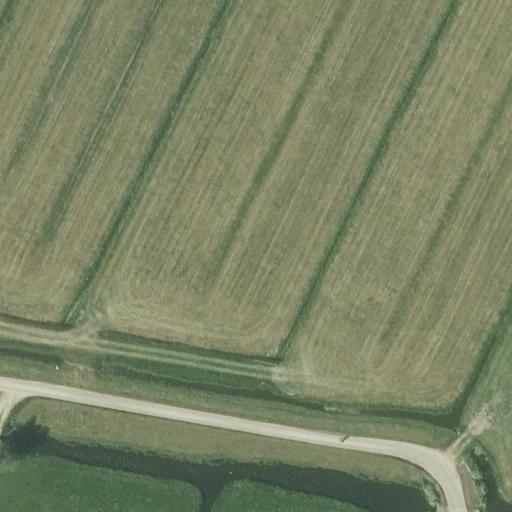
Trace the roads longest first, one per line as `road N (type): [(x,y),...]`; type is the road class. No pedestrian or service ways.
road 1 (unclassified): [(458,511),(443,469),(416,455),(0,384)]
road 2 (track): [(78,398),(87,347),(0,331)]
